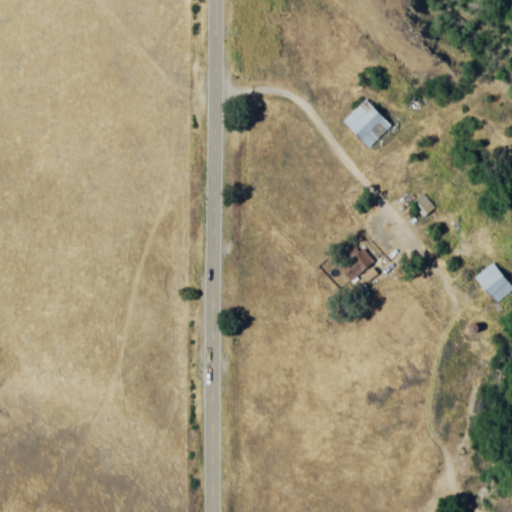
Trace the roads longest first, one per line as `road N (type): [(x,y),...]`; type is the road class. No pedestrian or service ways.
road 1 (primary): [(209,511),(222,0)]
road 2 (track): [(511,358),(318,128),(283,106),(222,97)]
